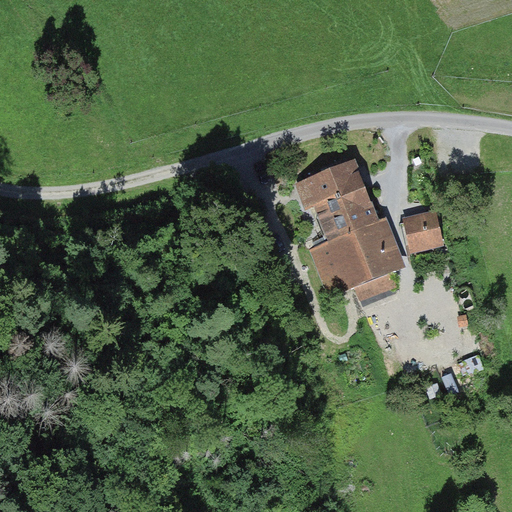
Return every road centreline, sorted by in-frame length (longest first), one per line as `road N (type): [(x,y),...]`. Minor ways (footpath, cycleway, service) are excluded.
road 1 (track): [(175,174),(305,133),(403,120)]
road 2 (track): [(0,196),(41,206),(175,174)]
